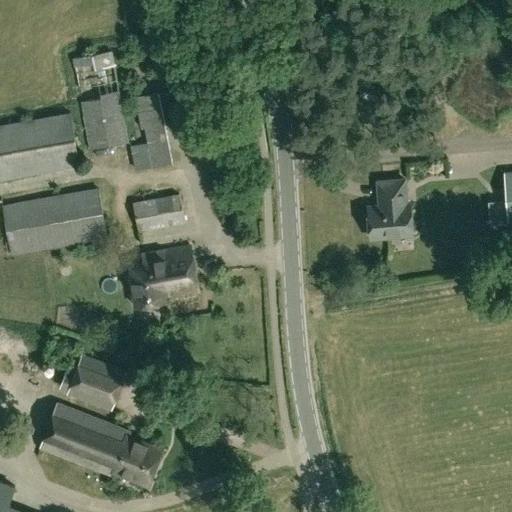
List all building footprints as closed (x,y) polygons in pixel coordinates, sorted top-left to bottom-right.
[(111,53),(74,59),(89,150),(126,144),(111,53)] [(173,162),(159,93),(159,91),(133,97),(137,113),(138,113),(141,128),(143,128),(145,128),(148,144),(138,146),(138,145),(132,146),(135,158),(133,158),(135,170),(173,162)] [(71,114),(0,127),(0,180),(81,166),(71,114)] [(378,204),(370,204),(368,204),(370,240),(414,236),(412,200),(409,200),(407,177),(376,179),(378,204)] [(12,255),(107,238),(98,191),(4,207),(12,255)] [(139,230),(184,222),(179,195),(134,203),(139,230)] [(128,259),(139,309),(166,304),(166,298),(200,291),(190,246),(128,259)] [(82,355),(76,371),(75,375),(66,371),(60,386),(70,390),(69,395),(112,411),(127,372),(82,355)] [(133,431),(58,403),(40,451),(114,478),(116,474),(148,486),(161,450),(131,439),(133,431)] [(0,481),(0,511),(20,511),(8,507),(15,488),(0,481)]
